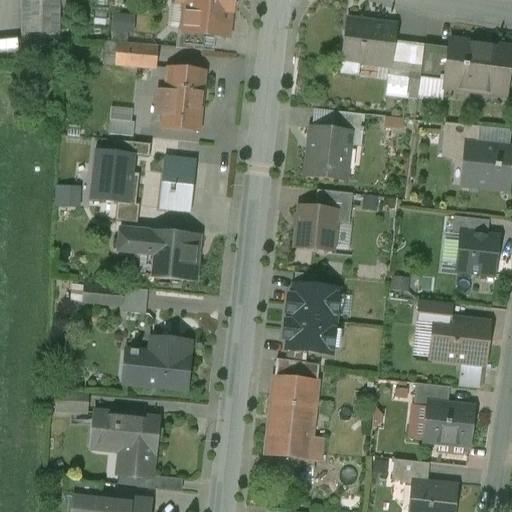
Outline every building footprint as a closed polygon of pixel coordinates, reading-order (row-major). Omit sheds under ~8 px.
[(57,0),(23,0),(23,34),(57,34),(57,0)] [(233,6),(187,2),(183,32),(183,33),(204,35),(226,37),(225,38),(227,38),(227,37),(230,12),(231,12),(232,12),(232,11),(233,6)] [(136,40),(136,15),(116,14),(116,40),(136,40)] [(396,27),(346,21),(339,75),(358,77),(360,60),(391,64),(393,47),(394,42),(396,27)] [(183,32),(177,31),(175,49),(203,51),(204,35),(183,33),(183,32)] [(511,49),(450,41),(449,48),(444,82),(443,88),(505,96),(511,49)] [(424,46),(394,42),(393,47),(404,48),(400,83),(419,85),(419,79),(424,46)] [(157,49),(117,46),(115,65),(155,69),(157,49)] [(449,48),(424,46),(419,79),(444,82),(449,48)] [(204,72),(167,68),(161,129),(198,133),(204,72)] [(112,132),(134,134),(136,109),(114,107),(112,132)] [(364,116),(334,113),(332,131),(349,133),(348,146),(361,148),(364,116)] [(478,128),(444,124),(442,144),(467,146),(467,145),(476,146),(478,128)] [(332,131),(311,129),(306,177),(344,182),(348,146),(349,133),(332,131)] [(114,142),(113,154),(135,156),(135,157),(149,159),(150,145),(114,142)] [(476,146),(467,145),(467,146),(462,187),(506,191),(510,149),(476,146)] [(95,151),(89,201),(117,204),(130,206),(133,175),(135,157),(135,156),(113,154),(95,151)] [(196,162),(165,158),(159,209),(190,212),(196,162)] [(139,176),(133,175),(130,206),(117,204),(115,222),(138,225),(139,206),(136,206),(139,176)] [(56,188),(56,208),(70,209),(71,188),(56,188)] [(352,195),(316,191),(314,210),(336,212),(335,223),(349,224),(352,195)] [(314,210),(299,208),(295,248),(312,250),(316,254),(324,255),(328,252),(331,252),(335,223),(336,212),(314,210)] [(468,219),(453,217),(451,235),(460,236),(460,234),(467,235),(468,220),(468,219)] [(488,222),(468,220),(467,235),(486,237),(488,222)] [(197,236),(150,232),(150,233),(126,231),(124,252),(155,255),(152,279),(192,282),(197,236)] [(467,235),(460,234),(460,236),(456,271),(493,275),(497,238),(486,237),(467,235)] [(286,318),(335,323),(338,291),(294,286),(292,296),(288,296),(286,318)] [(123,291),(83,287),(82,303),(122,307),(123,291)] [(451,305),(419,301),(417,321),(434,323),(434,319),(449,320),(451,305)] [(196,306),(160,303),(160,305),(140,303),(137,324),(157,326),(154,355),(133,353),(130,384),(155,387),(155,385),(186,388),(189,360),(191,360),(196,306)] [(335,323),(286,318),(284,340),(288,340),(286,351),(287,351),(306,353),(331,356),(335,323)] [(449,320),(434,319),(434,323),(430,358),(483,364),(488,325),(449,320)] [(306,353),(287,351),(285,362),(305,365),(306,353)] [(305,365),(285,362),(276,360),(274,378),(317,383),(319,367),(305,365)] [(317,383),(274,378),(265,456),(308,461),(317,383)] [(449,388),(415,385),(413,406),(428,408),(428,404),(447,406),(449,388)] [(87,396),(57,394),(56,411),(86,413),(87,396)] [(447,406),(428,404),(428,408),(424,442),(468,447),(472,409),(447,406)] [(159,420),(101,414),(97,449),(99,449),(99,446),(130,449),(127,477),(150,479),(153,455),(155,455),(159,420)] [(429,464),(393,461),(391,481),(400,482),(412,487),(413,483),(427,484),(429,464)] [(101,484),(66,480),(64,494),(78,496),(78,494),(100,497),(101,484)] [(427,484),(413,483),(412,487),(409,511),(452,511),(455,487),(427,484)] [(148,505),(123,502),(123,500),(100,497),(78,494),(78,496),(76,511),(149,511),(150,503),(149,502),(148,505)]
